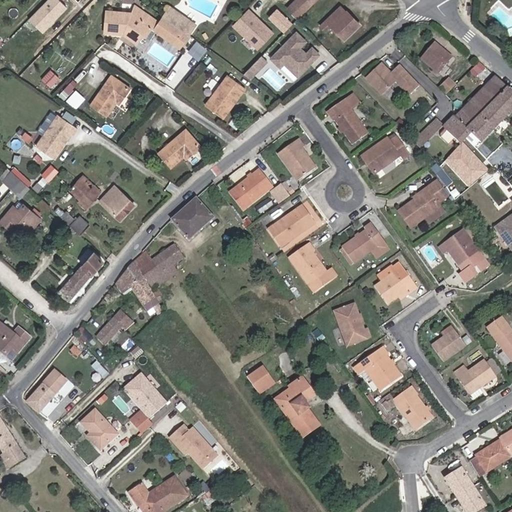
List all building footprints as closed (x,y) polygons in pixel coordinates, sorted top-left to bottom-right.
[(45,33),(70,7),(62,0),(46,0),(29,18),(45,33)] [(305,17),(314,9),(323,0),(304,0),(296,8),(305,17)] [(179,6),(173,16),(190,28),(197,18),(179,6)] [(353,6),(347,11),(352,15),(357,11),(353,6)] [(269,17),(286,32),(295,22),(278,7),(269,17)] [(262,49),(276,30),(248,8),(233,27),(262,49)] [(141,11),(116,10),(115,31),(133,33),(137,31),(140,33),(140,37),(146,41),(151,34),(155,35),(161,27),(181,41),(185,34),(193,40),(198,33),(190,28),(173,16),(169,22),(150,9),(147,14),(141,11)] [(352,15),(347,11),(332,25),(337,32),(341,28),(354,41),(371,25),(357,11),(352,15)] [(204,24),(197,18),(190,28),(198,33),(204,24)] [(311,43),(298,29),(270,56),(294,81),(322,54),(311,43)] [(185,34),(181,41),(189,46),(193,40),(185,34)] [(457,53),(440,37),(427,51),(445,67),(457,53)] [(201,59),(207,46),(195,40),(189,53),(201,59)] [(246,72),(257,81),(262,75),(278,88),(284,81),(273,71),(277,65),(262,53),(246,72)] [(372,73),(387,91),(403,78),(415,93),(425,84),(407,62),(397,70),(388,60),(372,73)] [(93,99),(109,110),(119,96),(122,98),(133,82),(114,69),(93,99)] [(216,105),(232,117),(254,87),(239,75),(216,105)] [(511,86),(500,76),(450,128),(466,144),(474,137),(479,143),(484,137),(488,141),(511,116),(511,86)] [(441,87),(448,95),(458,85),(450,77),(441,87)] [(367,99),(361,91),(336,108),(360,142),(376,131),(358,105),(367,99)] [(43,144),(61,156),(78,133),(80,133),(85,127),(66,113),(43,144)] [(420,142),(425,150),(449,125),(441,119),(420,142)] [(168,153),(180,166),(193,155),(196,158),(211,147),(197,130),(168,153)] [(419,155),(408,141),(401,145),(397,139),(371,157),(384,174),(408,157),(412,160),(419,155)] [(427,153),(432,160),(447,146),(439,140),(427,153)] [(306,141),(285,154),(304,181),(321,168),(309,151),(310,147),(306,141)] [(442,172),(445,175),(449,180),(454,176),(459,170),(452,163),(442,172)] [(42,174),(49,181),(59,171),(52,164),(42,174)] [(23,190),(32,180),(22,170),(12,179),(23,190)] [(78,188),(96,204),(107,192),(90,174),(78,188)] [(266,174),(247,189),(260,204),(278,189),(266,174)] [(449,180),(445,175),(443,178),(444,180),(453,191),(460,185),(454,176),(449,180)] [(437,183),(449,197),(455,193),(453,191),(444,180),(443,178),(437,183)] [(41,189),(32,180),(23,190),(32,198),(41,189)] [(449,197),(437,183),(430,187),(432,191),(418,199),(404,210),(415,226),(430,216),(444,206),(442,202),(449,197)] [(109,200),(129,218),(143,203),(123,184),(109,200)] [(221,219),(202,198),(178,220),(198,240),(221,219)] [(50,203),(58,211),(61,207),(53,199),(50,203)] [(25,225),(36,234),(49,220),(32,205),(28,209),(23,205),(9,221),(19,231),(25,225)] [(444,206),(430,216),(434,221),(448,212),(444,206)] [(310,207),(275,231),(287,250),(322,225),(310,207)] [(79,225),(87,233),(98,222),(88,213),(78,223),(79,225)] [(511,217),(500,225),(509,237),(511,234),(511,217)] [(377,253),(393,245),(376,224),(371,228),(374,233),(351,249),(361,265),(377,253)] [(456,241),(472,262),(485,252),(470,231),(456,241)] [(472,262),(456,241),(447,247),(451,253),(455,250),(466,265),(472,262)] [(318,243),(297,258),(321,292),(343,277),(339,270),(333,272),(320,254),(322,250),(318,243)] [(151,283),(178,264),(190,256),(181,244),(159,258),(152,250),(144,255),(139,263),(140,266),(141,267),(151,283)] [(393,245),(377,253),(383,260),(396,250),(393,245)] [(112,266),(101,257),(69,294),(79,303),(112,266)] [(162,299),(156,291),(152,285),(151,283),(141,267),(140,266),(139,263),(134,269),(129,276),(121,285),(129,295),(138,289),(151,307),(162,299)] [(183,271),(178,264),(151,283),(152,285),(156,291),(183,271)] [(402,274),(389,283),(382,288),(394,306),(415,292),(418,295),(422,291),(405,266),(399,270),(402,274)] [(402,274),(399,270),(398,268),(385,277),(389,283),(402,274)] [(372,331),(361,305),(342,313),(356,347),(378,338),(375,330),(372,331)] [(122,324),(128,329),(131,326),(134,327),(138,323),(125,313),(118,321),(122,324)] [(15,349),(20,354),(33,338),(21,327),(15,334),(0,320),(0,348),(8,356),(15,349)] [(122,324),(118,321),(105,338),(115,346),(128,329),(122,324)] [(511,325),(509,322),(496,332),(511,355),(511,325)] [(462,333),(446,344),(440,349),(451,365),(473,350),(462,333)] [(15,349),(8,356),(13,360),(20,354),(15,349)] [(397,358),(391,350),(363,370),(367,378),(375,373),(389,394),(409,381),(396,361),(397,358)] [(0,380),(2,383),(12,375),(0,364),(0,380)] [(261,394),(278,383),(265,364),(248,375),(261,394)] [(501,383),(490,366),(474,377),(470,371),(459,378),(478,406),(488,399),(485,394),(501,383)] [(75,378),(64,369),(37,404),(47,412),(75,378)] [(317,392),(306,375),(294,382),(293,382),(292,383),(293,388),(288,391),(285,393),(280,396),(302,431),(304,435),(319,425),(309,408),(311,405),(308,399),(317,392)] [(425,397),(421,392),(404,404),(424,432),(440,422),(426,401),(425,397)] [(120,433),(100,409),(85,422),(93,431),(90,435),(103,449),(120,433)] [(160,422),(149,410),(140,419),(150,431),(160,422)] [(2,414),(0,415),(0,439),(20,468),(34,459),(2,414)] [(190,422),(176,434),(193,452),(196,450),(211,466),(219,458),(216,456),(216,453),(222,448),(199,424),(195,427),(190,422)] [(487,479),(511,462),(511,444),(510,441),(486,456),(487,460),(479,465),(486,477),(487,479)] [(225,452),(222,448),(216,453),(216,456),(219,458),(225,452)] [(469,471),(453,481),(472,511),(485,511),(492,508),(480,489),(477,483),(469,471)] [(144,483),(129,493),(139,507),(141,506),(145,511),(166,511),(190,496),(177,476),(151,493),(144,483)] [(486,477),(477,483),(480,489),(490,483),(487,479),(486,477)]
